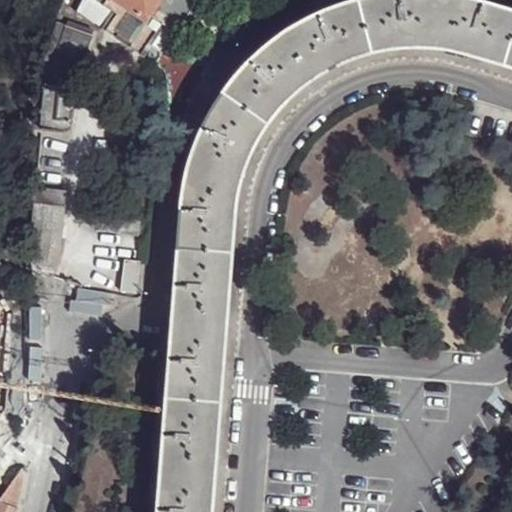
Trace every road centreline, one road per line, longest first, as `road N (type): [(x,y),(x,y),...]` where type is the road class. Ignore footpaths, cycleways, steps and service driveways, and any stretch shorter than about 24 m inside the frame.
road 1 (residential): [(253,352),(270,192),(292,142),(322,112),(362,84),(403,76),(511,97)]
road 2 (residential): [(28,511),(69,283)]
road 3 (residential): [(480,371),(253,352)]
road 4 (residential): [(243,511),(253,352)]
